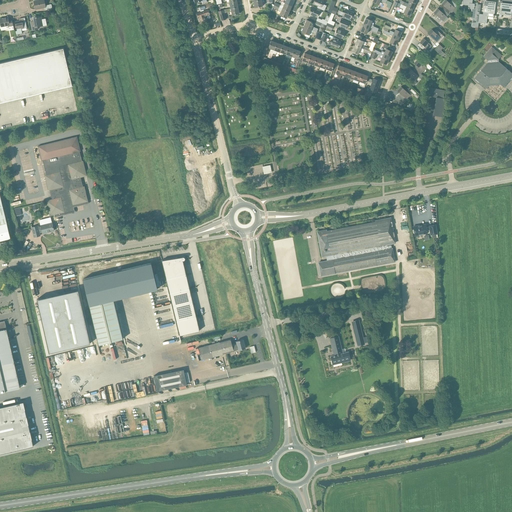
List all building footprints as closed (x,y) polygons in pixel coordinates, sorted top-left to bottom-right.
[(44,8),(44,11),(52,9),(51,4),(45,6),(44,0),(39,0),(34,1),(35,9),(44,8)] [(324,1),(320,0),(314,0),(313,4),(318,6),(317,8),(324,11),(326,6),(322,4),(324,1)] [(443,10),(449,15),(451,12),(457,6),(451,1),(449,3),(445,0),(442,4),(440,6),(443,10)] [(471,27),(478,28),(478,23),(479,14),(477,14),(478,3),(474,3),(474,4),(472,3),(472,0),(463,0),(463,5),(468,5),(468,9),(471,9),(470,19),(472,19),(471,27)] [(401,4),(412,10),(415,3),(409,1),(408,4),(402,1),(401,4)] [(496,2),(486,1),(486,4),(484,3),(483,12),(483,14),(482,23),(486,24),(488,13),(494,14),(496,2)] [(403,13),(409,16),(412,10),(401,4),(395,2),(393,6),(396,8),(397,6),(405,10),(403,13)] [(292,6),(285,3),(283,6),(280,5),(280,6),(279,7),(281,8),(282,9),(289,12),(292,6)] [(499,18),(501,18),(501,15),(511,16),(511,8),(511,4),(501,3),(499,18)] [(280,15),(287,18),(289,12),(282,9),(281,8),(279,7),(274,5),(273,8),(278,10),(281,12),(280,15)] [(206,9),(205,6),(198,8),(199,11),(200,11),(201,13),(196,14),(199,24),(207,21),(206,16),(209,15),(208,10),(204,12),(203,10),(206,9)] [(239,14),(238,7),(230,8),(225,10),(225,12),(231,11),(232,15),(239,14)] [(309,14),(317,17),(320,9),(317,8),(317,10),(311,8),(309,14)] [(343,15),(351,19),(353,12),(345,9),(344,13),(339,11),(338,14),(342,16),(343,15)] [(435,19),(440,24),(443,21),(447,17),(449,15),(443,10),(441,12),(437,9),(434,13),(437,16),(435,19)] [(226,19),(223,10),(218,12),(220,21),(226,19)] [(5,30),(5,26),(7,25),(8,27),(13,26),(12,20),(8,20),(8,17),(0,18),(0,21),(1,27),(0,27),(1,30),(5,30)] [(45,20),(42,21),(41,17),(33,18),(34,21),(31,22),(32,30),(38,29),(38,27),(43,26),(46,25),(45,20)] [(17,30),(18,34),(22,34),(21,29),(26,28),(24,18),(19,19),(19,21),(15,22),(17,30)] [(314,30),(317,31),(318,29),(312,27),(314,23),(321,26),(318,32),(322,34),(326,25),(316,21),(310,18),(309,21),(306,20),(304,26),(311,29),(314,30)] [(372,29),(378,31),(378,28),(373,26),(370,24),(372,21),(366,18),(363,25),(369,27),(372,29)] [(349,22),(341,19),(338,25),(346,29),(349,22)] [(366,34),(369,27),(363,25),(360,31),(366,34)] [(392,36),(398,39),(401,32),(395,30),(394,32),(390,30),(389,33),(387,32),(390,27),(384,25),(382,31),(383,31),(390,34),(392,36)] [(318,32),(317,31),(314,30),(311,29),(304,26),(301,32),(309,35),(310,32),(316,34),(314,38),(320,40),(323,34),(322,34),(318,32)] [(345,32),(337,29),(334,35),(342,39),(345,32)] [(428,38),(434,45),(441,38),(443,35),(436,29),(434,31),(432,30),(426,36),(428,38)] [(320,40),(325,42),(328,36),(323,34),(320,40)] [(395,45),(398,39),(392,36),(389,42),(395,45)] [(419,46),(426,53),(429,51),(433,47),(434,45),(428,38),(426,40),(424,38),(420,43),(421,44),(419,46)] [(333,39),(331,42),(329,41),(328,44),(329,45),(338,49),(341,42),(333,39)] [(362,44),(363,41),(357,39),(355,45),(369,51),(370,49),(365,46),(365,45),(362,44)] [(268,57),(271,58),(273,53),(274,50),(277,43),(271,41),(268,48),(271,49),(268,57)] [(273,53),(276,54),(277,51),(280,52),(283,45),(277,43),(274,50),(273,53)] [(284,57),(285,54),(286,55),(288,47),(283,45),(280,52),(283,54),(282,56),(284,57)] [(372,52),(369,51),(355,45),(352,52),(358,54),(359,51),(362,52),(363,51),(371,55),(372,52)] [(0,103),(73,86),(64,47),(0,62),(0,103)] [(288,47),(286,55),(292,57),(294,49),(288,47)] [(487,63),(474,78),(486,89),(489,86),(500,85),(503,87),(511,77),(511,73),(498,62),(498,59),(502,55),(492,47),(483,57),(487,60),(487,63)] [(290,60),(293,61),(295,58),(298,59),(300,52),(294,49),(292,57),(290,60)] [(374,51),(389,58),(392,52),(386,49),(385,52),(382,51),(381,52),(375,50),(374,51)] [(380,62),(386,65),(389,58),(374,51),(372,50),(372,52),(373,52),(370,57),(375,59),(377,54),(379,55),(379,57),(382,59),(380,62)] [(302,60),(308,63),(310,55),(304,53),(302,60)] [(307,65),(309,66),(311,64),(314,65),(316,58),(310,55),(308,63),(307,65)] [(320,67),(322,60),(316,58),(314,65),(320,67)] [(415,69),(421,74),(427,68),(429,70),(431,67),(423,60),(421,63),(418,59),(414,64),(417,67),(415,69)] [(322,60),(320,67),(325,69),(328,62),(322,60)] [(328,62),(325,69),(331,71),(334,64),(328,62)] [(340,80),(342,75),(344,68),(338,65),(335,73),(339,74),(337,79),(340,80)] [(342,75),(347,77),(350,70),(344,68),(342,75)] [(421,74),(415,69),(414,68),(412,71),(410,68),(406,72),(406,73),(408,75),(406,77),(412,83),(415,81),(418,77),(421,79),(423,76),(421,74)] [(347,77),(353,79),(356,72),(350,70),(347,77)] [(353,79),(359,81),(362,74),(356,72),(353,79)] [(365,84),(368,76),(362,74),(359,81),(365,84)] [(373,79),(370,87),(377,90),(380,81),(373,79)] [(374,98),(377,90),(370,87),(367,95),(374,98)] [(398,104),(401,105),(406,99),(410,95),(412,93),(414,95),(416,93),(411,89),(409,90),(407,88),(405,90),(401,87),(397,91),(400,94),(393,102),(395,102),(398,104)] [(433,115),(442,117),(446,99),(443,98),(445,90),(429,87),(427,96),(436,97),(433,115)] [(394,123),(394,138),(405,138),(404,122),(394,123)] [(50,216),(74,210),(74,208),(88,204),(84,186),(83,187),(81,177),(87,176),(83,161),(82,161),(79,152),(80,152),(77,136),(38,146),(41,161),(42,161),(46,175),(45,175),(49,190),(50,190),(52,199),(46,201),(50,216)] [(262,167),(264,174),(272,173),(270,165),(262,167)] [(0,241),(10,239),(0,195),(0,241)] [(385,245),(391,244),(396,243),(391,217),(375,220),(375,222),(327,231),(327,229),(317,231),(322,257),(326,257),(331,256),(331,255),(385,245)] [(40,226),(42,233),(42,234),(54,231),(52,222),(40,225),(40,226)] [(413,227),(415,235),(427,233),(427,232),(430,231),(430,235),(437,233),(435,225),(429,226),(429,227),(426,228),(425,224),(421,225),(420,226),(418,226),(417,226),(413,227)] [(40,233),(42,233),(40,226),(38,227),(38,225),(31,227),(34,238),(41,236),(40,233)] [(392,248),(391,244),(385,245),(331,255),(331,256),(326,257),(327,260),(318,262),(320,276),(395,262),(392,248)] [(163,267),(183,262),(183,261),(184,261),(184,260),(185,260),(185,259),(185,258),(184,258),(184,257),(183,257),(182,257),(178,258),(162,260),(163,267)] [(186,276),(183,262),(163,267),(166,281),(186,276)] [(83,279),(89,306),(113,300),(157,289),(151,263),(83,279)] [(42,270),(44,282),(63,280),(62,267),(42,270)] [(189,290),(186,276),(166,281),(170,294),(189,290)] [(78,290),(57,295),(69,348),(90,344),(78,290)] [(193,303),(189,290),(170,294),(173,308),(193,303)] [(57,295),(37,299),(49,353),(69,348),(57,295)] [(113,300),(89,306),(98,345),(122,339),(113,300)] [(196,317),(193,303),(173,308),(176,322),(196,317)] [(199,331),(196,317),(176,322),(179,336),(199,331)] [(359,320),(351,321),(357,346),(365,344),(359,320)] [(0,392),(20,388),(4,321),(0,321),(0,392)] [(221,337),(194,344),(200,367),(227,360),(221,337)] [(330,356),(332,364),(350,360),(348,352),(342,353),(338,337),(330,339),(334,356),(330,356)] [(237,343),(232,344),(234,351),(245,348),(243,340),(236,341),(237,343)] [(94,345),(84,348),(86,358),(97,355),(94,345)] [(48,364),(55,361),(53,355),(46,358),(48,364)] [(187,385),(183,369),(154,376),(157,391),(187,385)] [(0,407),(0,422),(26,417),(23,402),(0,407)] [(115,416),(119,435),(125,434),(121,415),(115,416)] [(0,438),(30,431),(26,417),(0,422),(0,438)] [(30,431),(0,438),(0,453),(33,446),(30,431)]
